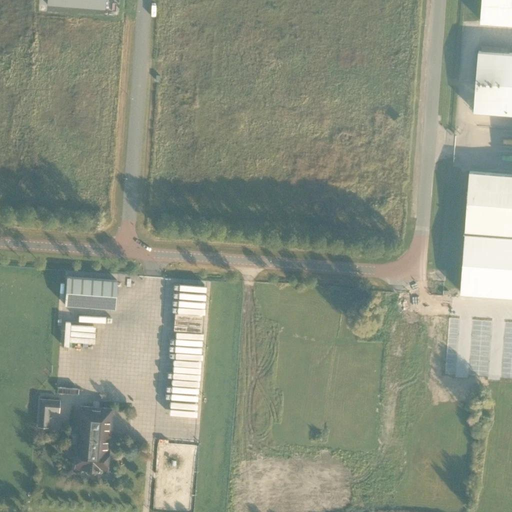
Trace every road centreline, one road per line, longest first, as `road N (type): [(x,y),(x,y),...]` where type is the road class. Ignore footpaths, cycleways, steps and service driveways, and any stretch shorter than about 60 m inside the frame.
road 1 (unknown): [(397,270),(387,453),(375,469),(350,472),(262,464),(241,449),(249,261)]
road 2 (unclassified): [(409,263),(380,271),(125,252)]
road 3 (unclassified): [(409,263),(420,239),(439,0)]
road 4 (unclassified): [(125,252),(143,0)]
road 5 (unknown): [(467,143),(470,47),(478,39),(511,41)]
road 6 (unclassified): [(125,252),(0,242)]
